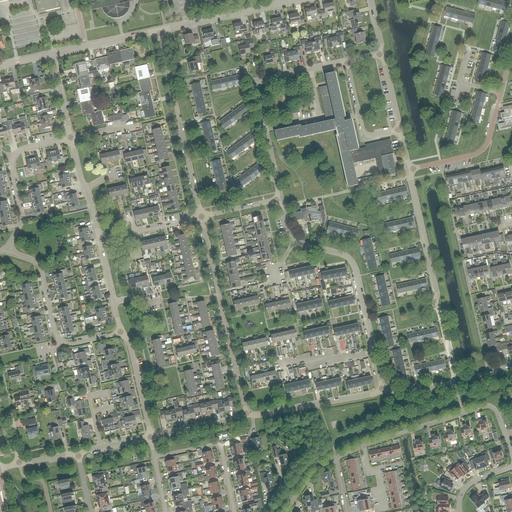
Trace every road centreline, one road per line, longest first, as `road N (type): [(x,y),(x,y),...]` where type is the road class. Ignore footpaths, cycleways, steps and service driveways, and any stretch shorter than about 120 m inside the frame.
road 1 (residential): [(456,383),(408,170)]
road 2 (residential): [(280,198),(257,80),(348,60)]
road 3 (residential): [(246,414),(200,216)]
road 4 (unclassified): [(200,216),(158,31)]
road 5 (residential): [(122,331),(60,341),(37,262),(5,249)]
road 6 (residential): [(363,445),(486,406),(505,433)]
road 7 (residential): [(373,351),(349,263),(294,241)]
road 8 (residential): [(158,31),(295,0)]
road 9 (residential): [(246,414),(381,391)]
road 10 (residential): [(408,170),(480,149),(499,92)]
road 11 (residential): [(234,511),(220,447),(153,456)]
road 12 (unknown): [(410,179),(281,206)]
